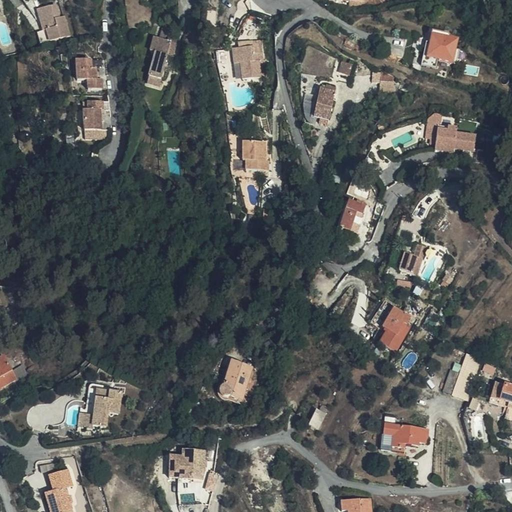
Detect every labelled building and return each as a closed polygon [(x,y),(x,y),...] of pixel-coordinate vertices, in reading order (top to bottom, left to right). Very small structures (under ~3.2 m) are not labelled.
[(37,8),(43,29),(47,28),(50,40),(70,34),(64,14),(59,15),(56,2),(37,8)] [(162,27),(158,39),(165,42),(166,39),(168,29),(162,27)] [(47,28),(37,30),(40,43),(50,40),(47,28)] [(448,35),(433,32),(429,55),(424,54),(423,64),(438,67),(440,57),(455,60),(459,40),(448,38),(448,35)] [(153,53),(157,39),(152,38),(148,51),(153,53)] [(158,39),(157,39),(153,53),(145,84),(157,87),(159,81),(161,70),(168,72),(172,57),(177,59),(181,44),(166,39),(165,42),(158,39)] [(253,47),(232,50),(234,64),(241,63),(243,79),(260,77),(259,62),(264,61),(262,42),(252,43),(253,47)] [(90,67),(90,60),(76,60),(76,80),(87,81),(87,89),(101,88),(100,80),(96,80),(95,68),(90,67)] [(343,63),(340,73),(350,76),(353,66),(343,63)] [(373,73),(374,83),(381,82),(381,92),(396,91),(395,73),(373,73)] [(340,84),(331,82),(330,84),(326,83),(325,88),(323,88),(319,114),(325,115),(333,117),(340,84)] [(315,100),(304,101),(306,122),(317,121),(315,100)] [(102,101),(86,101),(87,110),(82,110),(83,130),(100,130),(99,112),(99,110),(102,109),(102,101)] [(457,128),(438,126),(435,150),(454,152),(455,149),(475,151),(477,136),(456,134),(457,128)] [(267,143),(244,143),(244,162),(247,162),(247,171),(270,171),(270,161),(267,161),(267,143)] [(366,189),(361,198),(368,202),(373,193),(366,189)] [(373,193),(368,202),(378,206),(383,196),(373,193)] [(358,212),(365,214),(369,203),(358,200),(358,203),(350,200),(341,227),(352,231),(358,212)] [(359,233),(365,214),(358,212),(352,231),(359,233)] [(427,247),(419,245),(416,257),(406,255),(401,272),(420,277),(427,247)] [(456,277),(451,273),(447,279),(453,282),(456,277)] [(390,316),(382,331),(387,333),(381,341),(387,345),(392,347),(398,338),(405,326),(406,327),(409,319),(401,315),(393,311),(390,316)] [(0,395),(23,381),(10,360),(0,366),(0,395)] [(244,400),(253,368),(233,362),(225,388),(223,389),(221,391),(221,394),(222,396),(224,398),(227,399),(229,398),(231,396),(244,400)] [(455,405),(470,410),(479,381),(465,376),(455,405)] [(511,387),(497,382),(492,402),(500,405),(502,401),(510,403),(509,407),(511,407),(511,387)] [(134,391),(101,388),(100,397),(96,397),(95,406),(89,406),(87,426),(106,428),(106,425),(119,427),(120,412),(132,413),(134,391)] [(329,417),(320,413),(314,428),(324,431),(329,417)] [(408,440),(412,440),(425,442),(426,438),(434,439),(435,428),(390,422),(386,447),(398,450),(398,445),(407,446),(408,440)] [(203,471),(213,471),(214,447),(192,447),(192,454),(179,454),(178,475),(191,475),(191,477),(203,476),(203,471)] [(85,488),(80,472),(61,478),(66,493),(57,496),(62,511),(82,511),(84,511),(85,511),(78,490),(85,488)] [(345,511),(361,511),(363,511),(372,510),(370,497),(339,501),(340,511),(345,511)]
